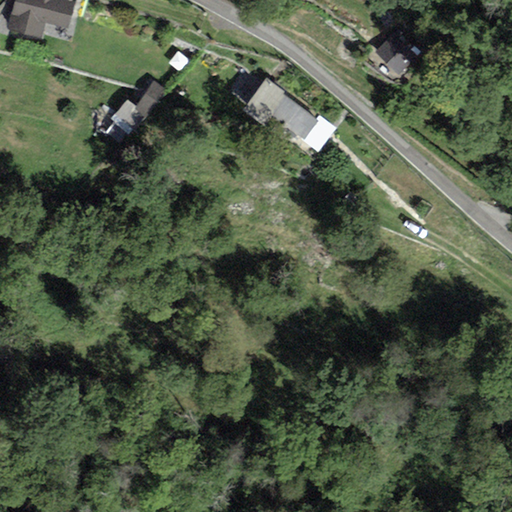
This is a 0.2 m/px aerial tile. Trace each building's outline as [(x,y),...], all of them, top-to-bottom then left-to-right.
[(14,0),(6,32),(41,41),(46,23),(67,28),(74,2),(65,0),(14,0)] [(393,34),(375,53),(398,75),(416,56),(393,34)] [(287,93),(266,78),(242,110),(264,127),(272,116),(303,139),(317,121),(315,120),(284,97),(287,93)] [(164,91),(154,83),(136,105),(146,112),(164,91)] [(319,116),(315,120),(317,121),(303,139),(302,141),(318,153),(336,128),(319,116)]
